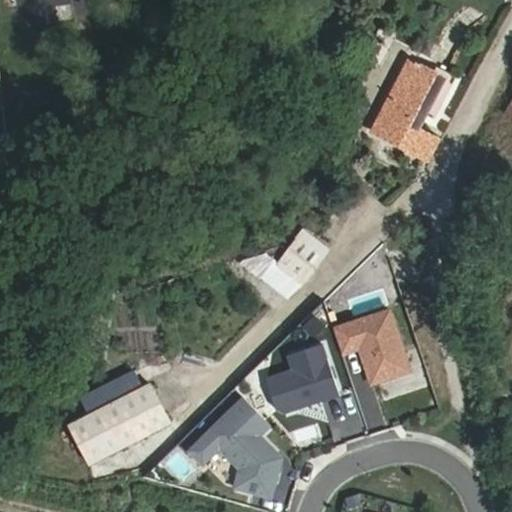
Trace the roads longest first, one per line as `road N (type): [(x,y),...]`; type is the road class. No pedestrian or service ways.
road 1 (unknown): [(511,40),(423,198),(282,327),(192,390)]
road 2 (residential): [(309,511),(347,461),(390,450),(434,458),(462,476),(479,511)]
